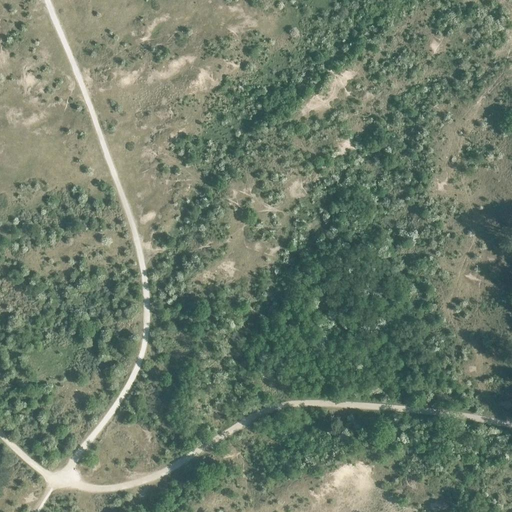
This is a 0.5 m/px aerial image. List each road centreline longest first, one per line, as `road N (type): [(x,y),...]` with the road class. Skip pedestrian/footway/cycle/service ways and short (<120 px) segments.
road 1 (track): [(47,0),(136,239),(146,294),(144,342),(130,381),(56,482)]
road 2 (track): [(511,424),(328,402),(274,406),(139,481),(90,488),(56,482)]
